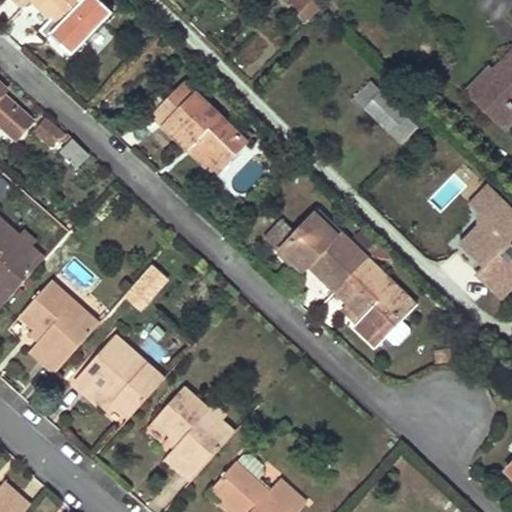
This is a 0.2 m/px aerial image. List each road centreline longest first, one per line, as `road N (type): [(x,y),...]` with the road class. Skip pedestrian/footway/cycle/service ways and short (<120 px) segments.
road 1 (residential): [(0,47),(503,511)]
road 2 (residential): [(0,416),(105,511)]
